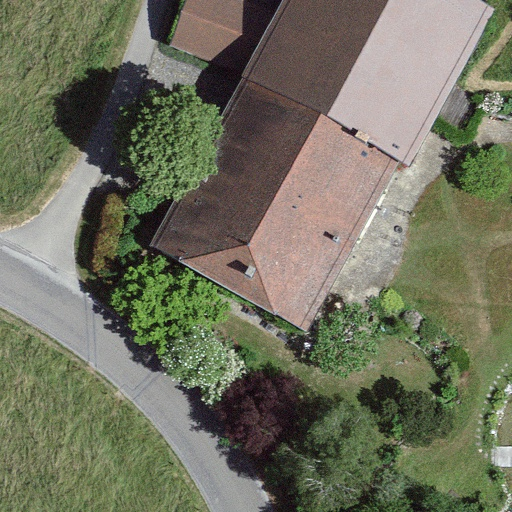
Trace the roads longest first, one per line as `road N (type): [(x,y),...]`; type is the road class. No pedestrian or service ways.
road 1 (residential): [(156,0),(104,142),(32,291)]
road 2 (tertiary): [(245,511),(226,468),(146,376),(32,291)]
